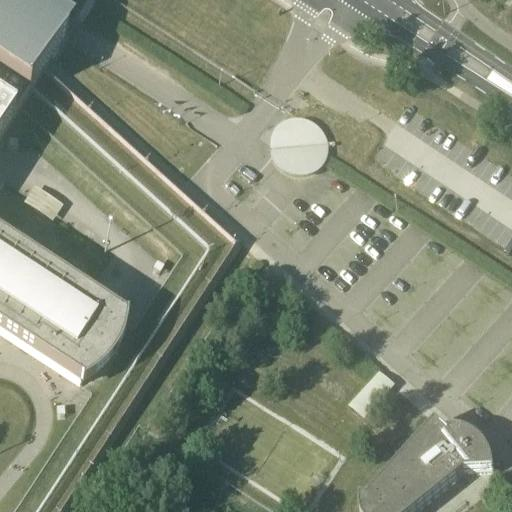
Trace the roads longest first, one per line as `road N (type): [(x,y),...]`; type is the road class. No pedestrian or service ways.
road 1 (secondary): [(355,3),(511,104)]
road 2 (secondary): [(511,82),(392,0)]
